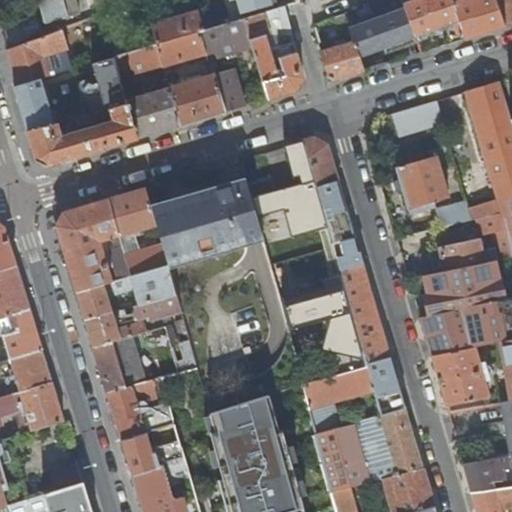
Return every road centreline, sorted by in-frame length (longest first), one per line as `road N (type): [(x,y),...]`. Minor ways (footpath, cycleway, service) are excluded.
road 1 (residential): [(453,511),(327,106)]
road 2 (residential): [(112,511),(16,200)]
road 3 (residential): [(327,106),(16,200)]
road 4 (residential): [(511,45),(327,106)]
